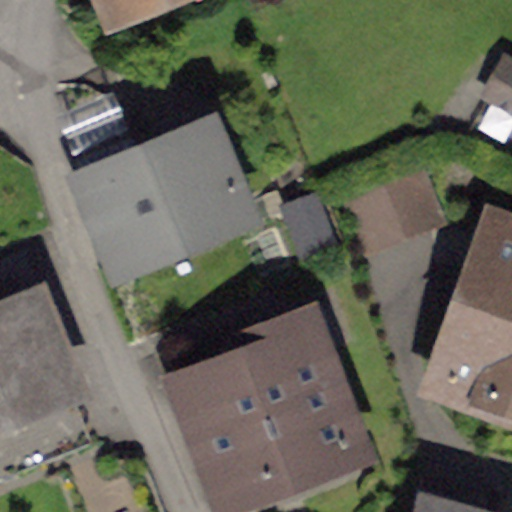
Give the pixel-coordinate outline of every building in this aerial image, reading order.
[(96,0),(102,14),(136,0),(96,0)] [(511,66),(508,65),(490,96),(511,108),(511,66)] [(206,136),(90,184),(121,259),(237,210),(206,136)] [(414,172),(351,196),(368,240),(431,216),(414,172)] [(313,195),(283,207),(302,258),(333,246),(313,195)] [(511,236),(499,231),(445,381),(511,405),(511,236)] [(0,477),(88,442),(35,312),(42,309),(20,256),(0,263),(0,477)] [(186,391),(226,496),(352,447),(302,318),(254,337),(263,362),(186,391)]
